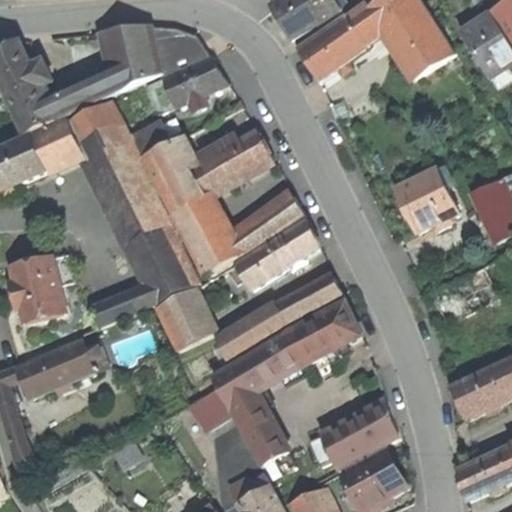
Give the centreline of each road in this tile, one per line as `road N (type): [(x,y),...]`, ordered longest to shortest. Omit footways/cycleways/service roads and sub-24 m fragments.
road 1 (residential): [(231,19),(269,59),(410,345),(428,400),(444,511)]
road 2 (residential): [(0,21),(186,6),(231,19)]
